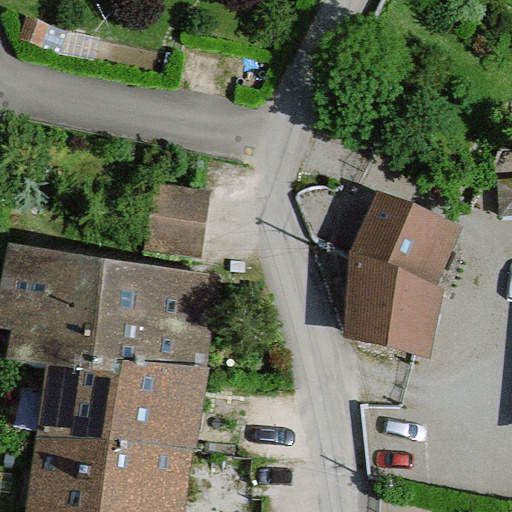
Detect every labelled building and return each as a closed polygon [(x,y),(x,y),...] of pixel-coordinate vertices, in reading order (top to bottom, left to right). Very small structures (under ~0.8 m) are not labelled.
[(207,202),(168,195),(160,245),(200,251),(207,202)] [(359,263),(357,338),(419,353),(426,354),(439,297),(421,290),(423,283),(443,233),(373,202),(359,263)] [(133,376),(185,380),(198,294),(214,295),(215,286),(95,277),(16,261),(3,327),(23,332),(26,332),(30,319),(83,328),(82,337),(136,342),(133,376)] [(15,362),(58,371),(133,376),(136,342),(82,337),(83,328),(30,319),(26,332),(23,332),(15,362)] [(133,376),(58,371),(48,438),(174,447),(183,393),(185,380),(133,376)] [(165,511),(174,447),(48,438),(37,511),(165,511)]
